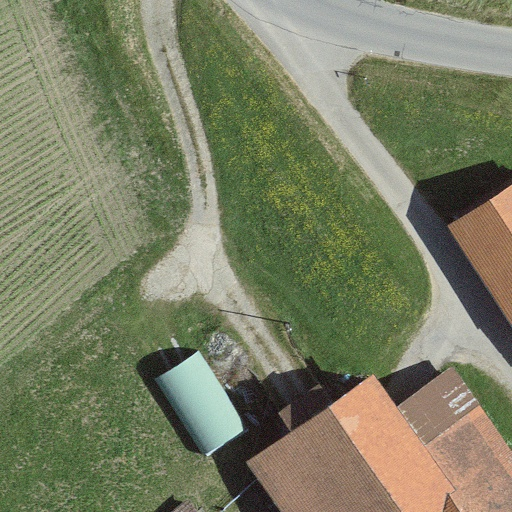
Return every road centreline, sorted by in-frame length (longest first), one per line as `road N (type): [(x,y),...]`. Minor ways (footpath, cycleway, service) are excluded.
road 1 (track): [(157,0),(199,156),(203,254),(283,379)]
road 2 (unclassified): [(300,0),(411,35),(511,52)]
